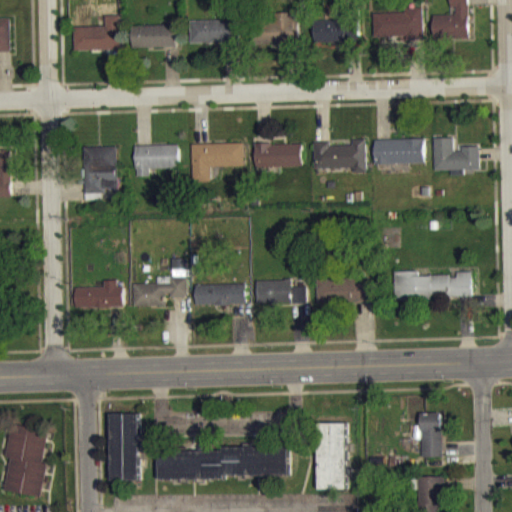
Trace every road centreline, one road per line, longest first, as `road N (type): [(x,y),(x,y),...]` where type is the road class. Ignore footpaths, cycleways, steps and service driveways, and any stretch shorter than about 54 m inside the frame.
road 1 (residential): [(0,99),(511,83)]
road 2 (secondary): [(0,375),(511,361)]
road 3 (residential): [(49,98),(54,374)]
road 4 (residential): [(506,0),(511,268)]
road 5 (residential): [(481,361),(483,511)]
road 6 (residential): [(85,373),(87,511)]
